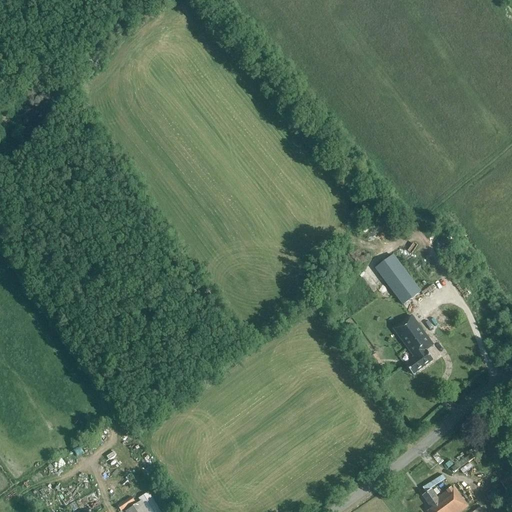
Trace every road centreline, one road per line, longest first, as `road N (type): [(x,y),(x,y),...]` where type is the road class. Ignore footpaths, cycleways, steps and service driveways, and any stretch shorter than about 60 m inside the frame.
road 1 (track): [(413,230),(203,0)]
road 2 (unclassified): [(332,511),(511,367)]
